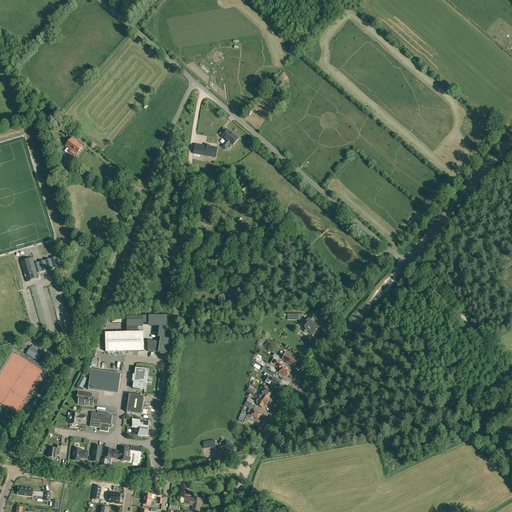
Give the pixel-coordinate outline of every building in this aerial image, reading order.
[(58,117),(52,112),(47,117),(53,123),(54,122),(55,122),(58,119),(57,119),(58,117)] [(225,149),(228,147),(230,143),(233,145),(238,139),(232,134),(233,134),(228,130),(222,137),(227,141),(222,146),(225,149)] [(65,146),(67,148),(71,151),(69,154),(73,158),(76,154),(77,155),(83,146),(76,141),(76,140),(72,137),(65,146)] [(205,146),(202,146),(200,155),(215,157),(216,148),(209,147),(209,146),(205,145),(205,146)] [(245,194),(255,185),(252,182),(242,191),(245,194)] [(212,211),(199,209),(197,216),(211,221),(212,211)] [(282,230),(288,221),(284,219),(279,228),(282,230)] [(34,258),(21,262),(27,282),(40,278),(38,273),(59,266),(56,257),(35,263),(34,258)] [(255,272),(256,272),(254,275),(257,277),(262,269),(259,267),(257,270),(256,270),(259,266),(256,264),(251,270),(254,272),(255,272)] [(158,338),(157,342),(158,342),(160,342),(161,338),(165,339),(168,316),(149,316),(149,327),(159,327),(158,338)] [(313,334),(318,328),(313,323),(316,320),(311,316),(304,325),(306,326),(303,330),(306,333),(308,331),(313,334)] [(141,327),(144,324),(144,317),(128,317),(128,332),(105,333),(106,352),(144,351),(143,332),(134,332),(134,328),(141,327)] [(160,342),(158,353),(160,354),(160,355),(167,356),(170,339),(165,339),(161,338),(160,342)] [(158,342),(148,340),(148,352),(158,353),(160,342),(158,342)] [(27,353),(39,360),(43,353),(31,346),(27,353)] [(296,363),(298,360),(291,356),(292,355),(284,351),(281,358),(288,362),(287,363),(291,365),(292,364),(295,366),(295,365),(296,365),(297,363),(296,363)] [(287,368),(278,363),(276,366),(282,369),(280,372),(287,376),(290,371),(286,369),(287,368)] [(133,389),(144,390),(145,384),(147,384),(148,377),(146,377),(147,370),(136,368),(135,375),(133,375),(132,382),(134,382),(133,389)] [(275,373),(268,369),(266,373),(268,374),(263,381),(269,385),(270,383),(278,388),(278,387),(279,388),(280,385),(279,385),(281,382),(273,377),(275,373)] [(88,390),(104,392),(118,394),(121,374),(91,370),(88,390)] [(82,376),(77,385),(83,389),(87,379),(82,376)] [(268,400),(269,399),(268,398),(272,391),(266,387),(260,396),(258,395),(256,397),(267,404),(269,401),(268,400)] [(92,394),(79,392),(78,399),(79,400),(79,405),(86,406),(86,405),(93,406),(94,398),(91,398),(92,394)] [(129,394),(127,413),(142,415),(145,397),(129,394)] [(265,407),(267,404),(256,397),(255,399),(259,402),(257,404),(263,408),(264,406),(265,407)] [(249,398),(247,401),(256,407),(253,405),(254,403),(255,402),(254,401),(249,398)] [(258,420),(261,414),(258,412),(258,411),(255,409),(256,407),(247,401),(244,406),(250,409),(248,412),(249,413),(248,416),(250,417),(251,416),(252,416),(252,417),(253,418),(254,418),(258,420)] [(80,415),(72,413),(71,418),(70,418),(69,424),(72,424),(72,425),(76,426),(76,425),(78,425),(78,422),(86,423),(86,417),(79,416),(80,415)] [(112,416),(92,413),(90,427),(100,428),(100,431),(108,432),(109,428),(112,428),(112,425),(111,425),(112,416)] [(148,428),(149,422),(134,420),(133,426),(139,427),(138,435),(148,436),(149,428),(148,428)] [(233,454),(236,448),(232,445),(233,444),(227,440),(226,441),(222,439),(221,441),(225,443),(223,446),(228,449),(227,451),(233,454)] [(56,459),(56,455),(57,453),(65,454),(67,446),(61,445),(61,447),(55,446),(55,449),(49,448),(48,453),(50,453),(49,458),(52,458),(52,459),(54,459),(55,459),(56,459)] [(95,446),(92,461),(99,462),(101,447),(95,446)] [(126,461),(128,461),(130,450),(129,449),(129,447),(122,446),(122,448),(121,448),(120,452),(113,450),(106,449),(104,457),(108,458),(111,458),(112,457),(119,459),(119,460),(121,460),(122,461),(123,462),(125,462),(126,461)] [(81,449),(74,449),(73,461),(75,461),(76,462),(78,462),(79,461),(80,461),(80,458),(87,459),(88,452),(81,451),(81,449)] [(111,458),(108,458),(107,459),(102,458),(101,465),(107,466),(110,466),(111,458)] [(94,486),(92,499),(99,500),(101,487),(94,486)] [(75,488),(68,487),(66,497),(70,498),(69,502),(76,503),(78,494),(74,493),(75,488)] [(34,489),(18,488),(18,495),(33,497),(33,496),(43,498),(43,501),(51,502),(52,492),(44,492),(33,491),(34,489)] [(88,490),(81,489),(80,499),(84,500),(83,502),(90,503),(92,495),(88,494),(88,490)] [(119,504),(121,493),(110,492),(108,502),(119,504)] [(193,506),(192,510),(200,511),(201,499),(194,498),(185,497),(184,504),(193,506)] [(59,501),(52,500),(51,508),(58,509),(59,501)] [(170,502),(170,510),(180,511),(180,506),(177,506),(178,503),(170,502)]
